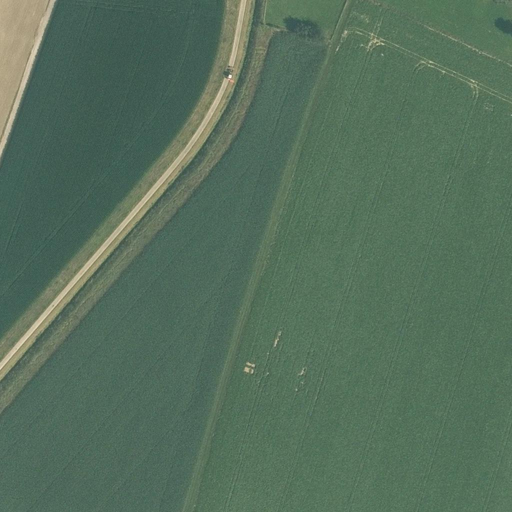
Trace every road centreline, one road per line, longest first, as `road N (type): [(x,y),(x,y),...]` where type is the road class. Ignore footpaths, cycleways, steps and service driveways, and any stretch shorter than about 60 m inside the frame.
road 1 (track): [(186,511),(331,54)]
road 2 (track): [(244,0),(226,80),(184,156),(0,368)]
road 3 (track): [(54,0),(0,151)]
